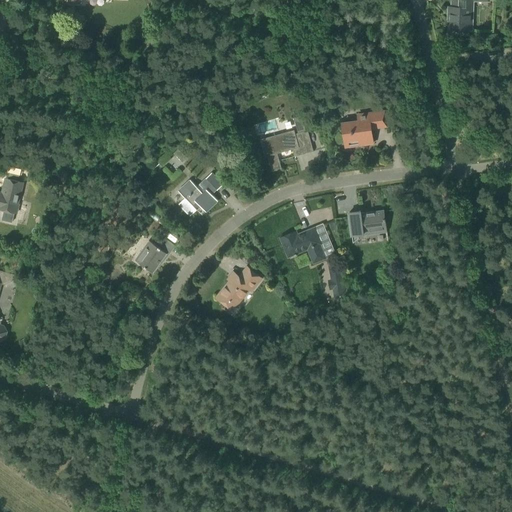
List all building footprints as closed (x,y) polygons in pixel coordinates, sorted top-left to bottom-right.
[(488,2),(488,0),(452,0),(452,7),(448,7),(448,14),(450,14),(450,19),(449,19),(449,30),(452,30),(452,31),(455,31),(455,30),(471,31),(472,8),(472,1),(488,2)] [(61,36),(61,47),(73,48),(74,36),(61,36)] [(386,126),(384,111),(357,115),(358,121),(342,123),(345,147),(373,143),(371,128),(386,126)] [(293,117),(298,133),(305,131),(301,115),(293,117)] [(294,157),(313,151),(307,130),(295,134),(294,130),(260,140),(264,154),(267,154),(272,171),(281,168),(277,153),(292,149),(294,157)] [(217,190),(223,184),(211,172),(206,178),(201,183),(204,187),(201,191),(190,179),(178,191),(185,198),(179,204),(190,216),(200,206),(206,212),(218,200),(211,194),(216,189),(217,190)] [(22,182),(5,178),(3,186),(4,186),(2,193),(0,192),(0,208),(4,210),(1,220),(12,223),(14,212),(15,213),(22,182)] [(362,211),(349,213),(353,242),(358,238),(357,235),(387,231),(384,211),(362,214),(362,211)] [(318,240),(320,239),(315,227),(297,235),(296,231),(280,237),(288,257),(297,253),(297,252),(307,248),(313,263),(325,258),(318,240)] [(167,255),(175,245),(164,238),(158,247),(150,241),(136,260),(152,272),(165,254),(167,255)] [(261,278),(247,267),(239,277),(237,275),(232,280),(231,279),(216,297),(224,303),(232,309),(251,286),(253,288),(261,278)] [(330,279),(328,280),(330,290),(332,290),(334,298),(346,296),(341,269),(329,271),(330,279)]
